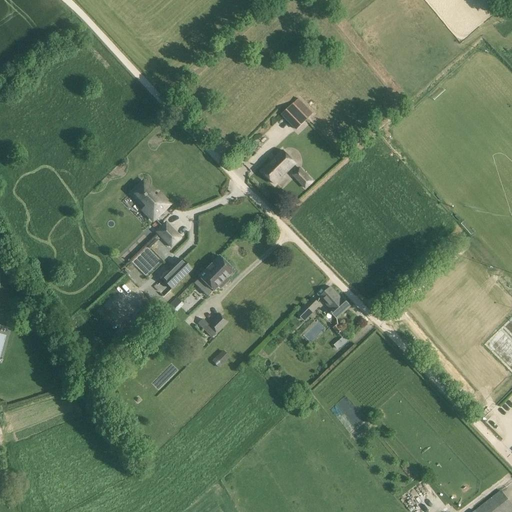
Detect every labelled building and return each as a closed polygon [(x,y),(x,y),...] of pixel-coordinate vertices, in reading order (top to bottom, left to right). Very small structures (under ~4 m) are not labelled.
[(299,99),(282,116),(297,132),(314,114),(299,99)] [(282,177),(295,164),(283,151),(262,171),(275,184),(282,178),(282,177)] [(300,167),(293,175),(307,189),(314,182),(300,167)] [(143,182),(132,194),(145,207),(142,209),(152,219),(168,203),(158,193),(156,195),(143,182)] [(165,223),(157,231),(171,245),(179,237),(165,223)] [(219,256),(211,264),(215,268),(212,271),(223,281),(227,278),(233,271),(219,256)] [(182,260),(162,279),(172,289),(191,270),(182,260)] [(200,278),(194,284),(207,296),(212,290),(213,291),(218,287),(223,281),(212,271),(215,268),(211,264),(199,277),(200,278)] [(341,298),(331,287),(320,297),(330,308),(328,309),(337,319),(350,307),(342,297),(341,298)] [(177,298),(168,307),(174,313),(183,304),(177,298)] [(320,305),(313,298),(301,309),(298,312),(305,319),(308,316),(308,317),(320,305)] [(146,309),(135,320),(142,328),(153,317),(146,309)] [(219,314),(213,319),(222,328),(227,322),(219,314)] [(207,325),(206,326),(207,327),(215,335),(216,333),(217,333),(222,328),(213,319),(207,325)] [(203,320),(198,325),(204,330),(212,338),(215,335),(207,327),(206,326),(207,325),(203,320)] [(342,331),(343,330),(338,324),(332,328),(341,339),(336,343),(339,349),(349,340),(345,336),(342,331)] [(223,350),(212,360),(219,367),(229,357),(223,350)] [(509,511),(511,510),(511,504),(502,491),(501,490),(492,498),(473,511),(509,511)]
